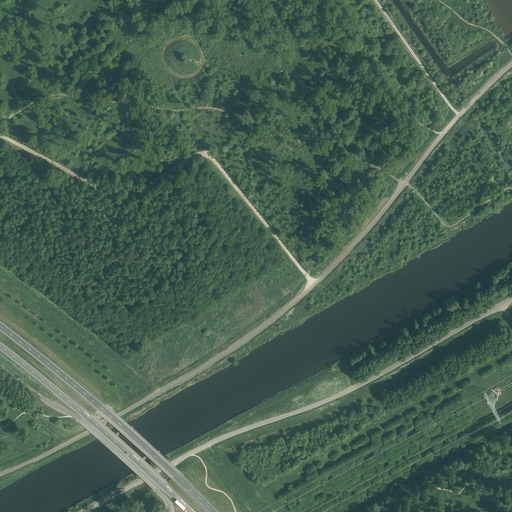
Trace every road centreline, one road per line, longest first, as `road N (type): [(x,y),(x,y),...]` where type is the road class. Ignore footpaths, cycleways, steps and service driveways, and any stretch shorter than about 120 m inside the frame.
road 1 (unclassified): [(0,473),(122,414),(288,309),(338,263),(458,115),(511,62)]
road 2 (tertiary): [(85,511),(222,438),(350,389),(511,298)]
road 3 (track): [(316,283),(210,153),(123,200),(0,135)]
road 4 (trunk): [(212,511),(0,325)]
road 5 (trunk): [(0,346),(189,511)]
road 6 (unclassified): [(172,511),(80,420)]
